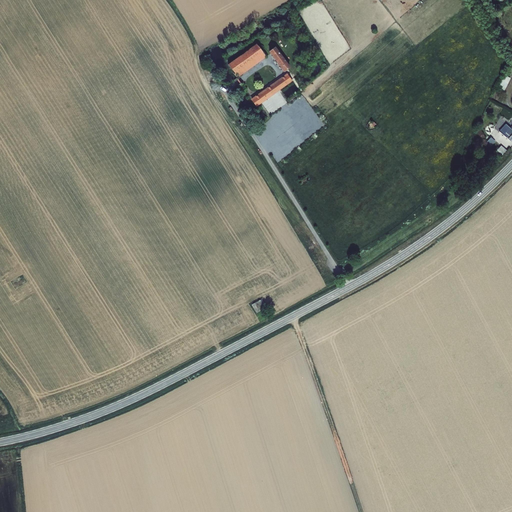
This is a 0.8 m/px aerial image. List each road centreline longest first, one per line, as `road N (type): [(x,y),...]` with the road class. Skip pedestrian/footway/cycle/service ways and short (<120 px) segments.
road 1 (tertiary): [(511,165),(447,223),(338,293),(124,403),(0,442)]
road 2 (track): [(326,251),(308,238),(251,150),(167,0)]
road 3 (track): [(293,316),(361,511)]
